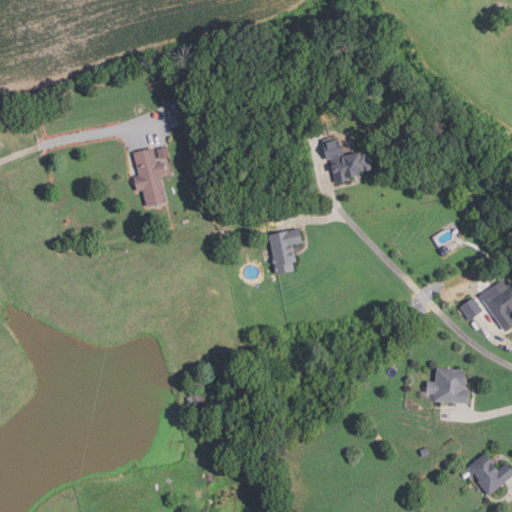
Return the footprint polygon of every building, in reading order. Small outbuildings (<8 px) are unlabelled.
[(171,127),(167,104),(184,101),(188,124),(171,127)] [(372,168),(348,174),(349,178),(336,181),(330,158),(326,158),(322,141),(339,137),(343,154),(367,148),(372,168)] [(159,158),(156,148),(166,146),(169,155),(159,158)] [(163,160),(166,172),(160,174),(167,201),(146,206),(142,189),(137,190),(133,176),(138,175),(132,152),(153,147),(157,161),(163,160)] [(482,224),(476,216),(482,212),(487,220),(482,224)] [(299,227),(302,242),(292,244),(296,260),(291,262),(293,269),(277,273),(277,271),(275,271),(274,266),(275,266),(275,262),(272,263),(271,258),(273,257),(268,234),(299,227)] [(511,315),(511,323),(503,329),(480,294),(502,279),(506,285),(511,280),(511,309),(509,311),(511,315)] [(469,319),(460,306),(474,297),(483,310),(469,319)] [(470,388),(469,403),(433,400),(434,392),(426,391),(427,380),(435,380),(436,367),(465,369),(465,375),(467,375),(466,385),(465,385),(465,388),(470,388)] [(190,410),(187,396),(190,396),(190,394),(202,392),(202,393),(206,393),(208,407),(190,410)] [(430,453),(422,455),(420,449),(428,446),(430,453)] [(506,463),(511,470),(511,476),(488,495),(477,482),(479,480),(474,473),(472,476),(465,468),(486,451),(494,461),(492,462),(494,465),(496,463),(499,468),(506,463)]
